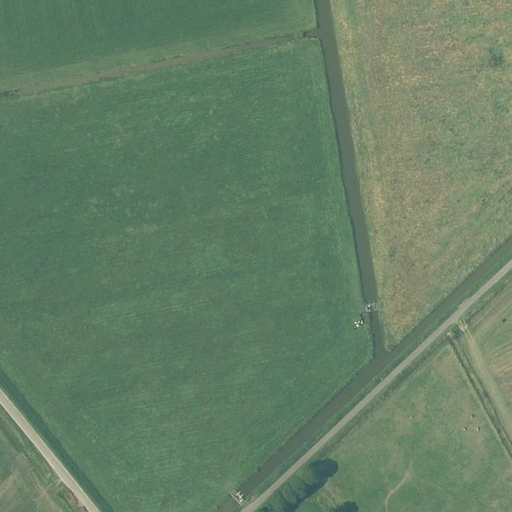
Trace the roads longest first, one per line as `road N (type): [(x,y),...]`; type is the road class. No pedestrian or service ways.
road 1 (unclassified): [(244,511),(511,262)]
road 2 (unclassified): [(91,511),(0,401)]
